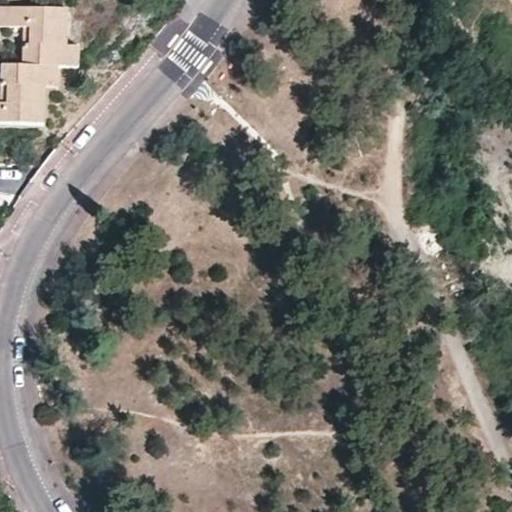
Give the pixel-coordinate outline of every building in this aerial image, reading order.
[(45,70),(57,70),(65,70),(66,48),(66,13),(65,12),(0,8),(0,26),(23,27),(31,28),(30,46),(22,46),(21,69),(45,70)] [(23,27),(22,46),(30,46),(31,28),(23,27)] [(66,48),(65,70),(77,71),(78,49),(66,48)] [(0,125),(42,127),(44,90),(45,70),(21,69),(1,68),(0,89),(8,90),(7,108),(0,108),(0,125)] [(56,90),(57,70),(45,70),(44,90),(56,90)]
